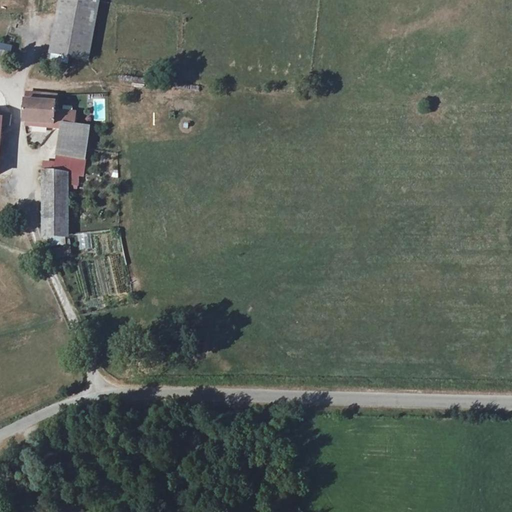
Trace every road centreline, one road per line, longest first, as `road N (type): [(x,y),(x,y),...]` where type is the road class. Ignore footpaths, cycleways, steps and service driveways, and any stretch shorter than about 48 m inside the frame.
road 1 (unclassified): [(104,392),(511,401)]
road 2 (residential): [(0,80),(17,113),(37,236),(104,392)]
